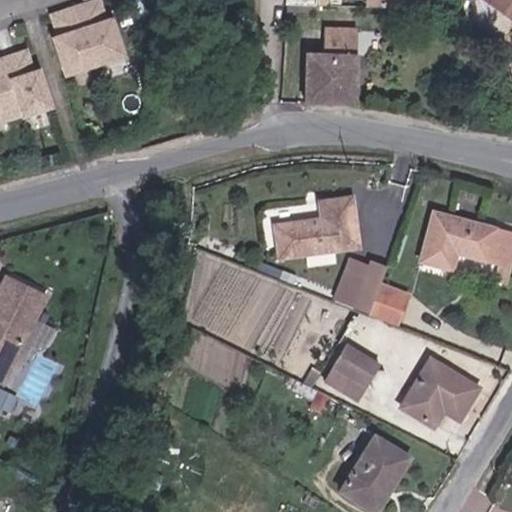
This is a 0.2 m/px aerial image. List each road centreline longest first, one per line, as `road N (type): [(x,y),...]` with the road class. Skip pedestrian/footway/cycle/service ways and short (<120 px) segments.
road 1 (tertiary): [(0,202),(246,138),(342,128),(511,165)]
road 2 (unknown): [(60,511),(124,266),(114,174)]
road 3 (residential): [(511,412),(445,511)]
